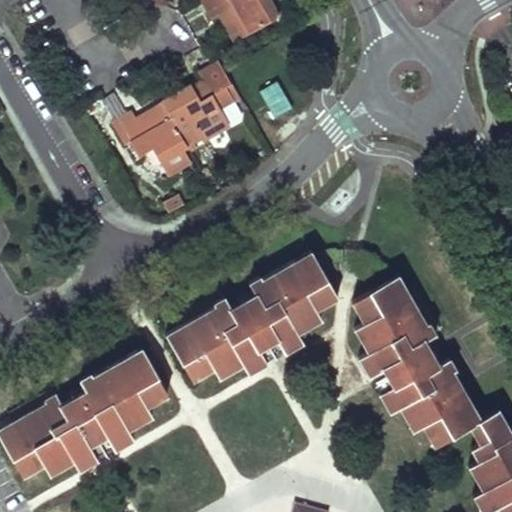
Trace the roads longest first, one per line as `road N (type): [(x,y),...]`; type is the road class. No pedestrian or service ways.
road 1 (residential): [(121,279),(251,199),(375,96)]
road 2 (residential): [(121,279),(0,56)]
road 3 (residential): [(59,0),(101,67),(165,35),(143,0)]
road 4 (residential): [(223,511),(279,480),(367,511)]
road 5 (residential): [(0,349),(121,279)]
road 6 (tertiary): [(439,106),(511,225)]
